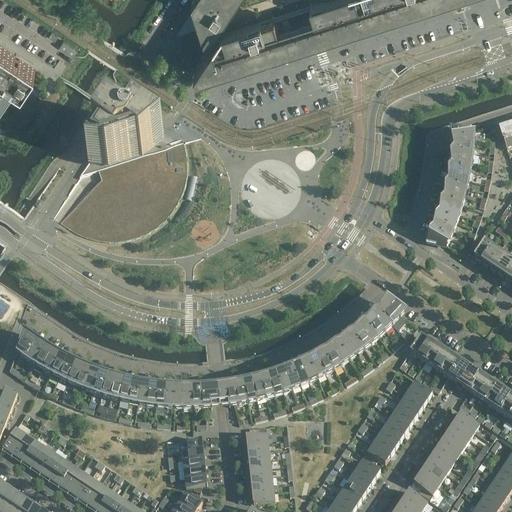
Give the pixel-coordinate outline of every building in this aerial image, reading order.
[(433,0),(193,0),(192,2),(194,8),(177,34),(200,27),(206,45),(215,32),(213,31),(220,21),(221,20),(229,7),(236,29),(225,32),(224,32),(220,33),(194,71),(196,76),(293,45),(321,36),(433,0)] [(55,41),(58,36),(52,33),(49,37),(55,41)] [(77,51),(63,42),(59,48),(73,57),(77,51)] [(0,107),(15,85),(22,90),(36,70),(0,46),(0,107)] [(145,158),(165,142),(137,123),(129,134),(111,122),(96,145),(101,148),(96,155),(89,166),(107,168),(109,169),(141,159),(145,158)] [(511,149),(511,132),(511,128),(509,129),(501,132),(507,151),(511,149)] [(474,149),(475,134),(461,138),(461,137),(462,137),(450,135),(452,148),(474,149)] [(473,158),(474,149),(452,148),(453,153),(452,155),(473,158)] [(472,166),(473,158),(452,155),(450,157),(451,163),(472,166)] [(471,175),(472,166),(451,163),(451,169),(450,171),(471,175)] [(469,184),(471,175),(450,171),(448,173),(448,179),(469,184)] [(467,192),(469,184),(448,179),(448,185),(447,187),(467,192)] [(466,197),(467,192),(447,187),(445,189),(445,195),(465,201),(466,197)] [(464,204),(465,201),(445,195),(444,201),(442,203),(463,209),(464,204)] [(461,213),(463,209),(442,203),(441,205),(440,211),(460,218),(461,213)] [(459,222),(460,218),(440,211),(439,217),(437,219),(457,226),(459,222)] [(454,234),(457,226),(437,219),(436,220),(434,226),(454,234)] [(450,242),(454,234),(434,226),(433,232),(431,234),(450,242)] [(448,249),(450,242),(431,234),(430,236),(427,246),(447,251),(448,249)] [(482,264),(493,248),(485,243),(474,259),(477,261),(475,263),(481,267),(482,264)] [(490,269),(500,253),(493,248),(482,264),(484,266),(483,268),(488,272),(490,269)] [(497,274),(508,258),(500,253),(490,269),(492,271),(490,273),(496,277),(497,274)] [(505,279),(511,267),(511,261),(508,258),(497,274),(499,276),(498,278),(503,282),(505,279)] [(401,319),(405,315),(390,309),(387,306),(386,307),(384,306),(380,312),(377,314),(378,314),(392,329),(399,322),(401,319)] [(392,329),(378,314),(377,314),(375,315),(371,319),(372,320),(386,335),(392,329)] [(386,335),(372,320),(371,319),(367,324),(365,325),(366,326),(379,341),(386,335)] [(379,341),(366,326),(365,325),(362,327),(358,331),(359,332),(372,347),(379,341)] [(372,347),(359,332),(358,331),(354,335),(352,336),(352,337),(364,353),(372,347)] [(28,362),(39,346),(40,345),(24,335),(17,355),(28,362)] [(364,353),(352,337),(352,336),(349,337),(345,341),(345,342),(357,358),(364,353)] [(418,360),(429,344),(430,343),(425,340),(424,341),(421,339),(410,355),(418,360)] [(357,358),(345,342),(345,341),(340,345),(338,346),(338,347),(349,364),(357,358)] [(426,365),(437,349),(437,348),(432,345),(432,346),(429,344),(418,360),(426,365)] [(36,367),(46,351),(47,350),(42,347),(40,345),(39,346),(28,362),(36,367)] [(349,364),(338,347),(338,346),(336,347),(331,351),(331,352),(342,369),(349,364)] [(433,370),(444,354),(444,353),(440,350),(439,351),(437,349),(426,365),(433,370)] [(44,372),(54,355),(47,350),(46,351),(36,367),(44,372)] [(342,369),(331,352),(331,351),(326,354),(324,355),(324,356),(334,373),(342,369)] [(441,375),(452,359),(452,358),(447,355),(447,356),(444,354),(433,370),(441,375)] [(52,377),(61,359),(62,359),(54,355),(44,372),(52,377)] [(334,373),(324,356),(324,355),(321,356),(316,359),(317,360),(326,378),(334,373)] [(60,381),(69,363),(62,359),(61,359),(52,377),(60,381)] [(326,378),(317,360),(316,359),(311,362),(308,364),(309,364),(318,382),(326,378)] [(448,380),(459,364),(459,363),(455,360),(454,361),(452,359),(441,375),(448,380)] [(68,385),(77,367),(72,364),(69,363),(60,381),(68,385)] [(318,382),(309,364),(308,364),(306,365),(301,367),(301,368),(309,386),(318,382)] [(460,387),(470,371),(467,369),(467,368),(462,365),(462,366),(459,364),(448,380),(460,387)] [(77,389),(84,371),(85,370),(77,367),(68,385),(77,389)] [(309,386),(301,368),(301,367),(295,370),(293,371),(301,390),(309,386)] [(19,375),(11,370),(10,374),(17,379),(19,375)] [(85,393),(92,374),(92,373),(85,370),(84,371),(77,389),(85,393)] [(301,390),(293,371),(290,372),(285,374),(292,393),(301,390)] [(471,395),(481,379),(479,377),(479,376),(474,373),(474,374),(470,371),(460,387),(471,395)] [(94,396),(100,377),(100,376),(92,373),(92,374),(85,393),(94,396)] [(292,393),(285,374),(279,376),(277,377),(284,396),(292,393)] [(102,399),(108,380),(109,379),(103,377),(100,376),(100,377),(94,396),(102,399)] [(284,396),(277,377),(272,379),(269,379),(269,380),(275,399),(284,396)] [(478,400),(489,384),(486,382),(487,381),(482,378),(481,379),(471,395),(478,400)] [(111,401),(117,382),(117,381),(109,379),(108,380),(102,399),(111,401)] [(275,399),(269,380),(269,379),(266,380),(261,382),(266,402),(271,400),(275,399)] [(120,404),(125,384),(120,382),(117,381),(117,382),(111,401),(120,404)] [(266,402),(261,382),(255,383),(253,384),(253,385),(257,404),(263,402),(266,402)] [(486,405),(497,389),(494,387),(494,386),(489,383),(489,384),(478,400),(486,405)] [(129,406),(133,386),(134,386),(131,385),(125,384),(120,404),(129,406)] [(257,404),(253,385),(253,384),(250,385),(244,386),(248,406),(253,405),(257,404)] [(432,396),(415,385),(410,392),(428,404),(428,405),(433,397),(432,396)] [(138,408),(142,388),(142,387),(136,386),(134,386),(133,386),(129,406),(138,408)] [(248,406),(244,386),(238,387),(235,387),(236,388),(239,408),(248,406)] [(147,409),(150,389),(142,387),(142,388),(138,408),(147,409)] [(239,408),(236,388),(235,387),(231,388),(224,389),(213,390),(207,391),(202,391),(202,392),(202,412),(212,411),(229,409),(239,408)] [(493,410),(504,394),(501,392),(502,391),(497,388),(497,389),(486,405),(493,410)] [(156,410),(159,390),(150,389),(147,409),(156,410)] [(166,411),(167,391),(159,390),(156,410),(166,411)] [(174,412),(175,392),(175,391),(167,391),(166,411),(174,412)] [(184,412),(184,392),(184,391),(175,391),(175,392),(174,412),(184,412)] [(193,412),(193,392),(193,391),(187,392),(184,391),(184,392),(184,412),(193,412)] [(202,412),(202,392),(202,391),(198,391),(193,391),(193,392),(193,412),(202,412)] [(15,406),(18,398),(10,392),(9,394),(5,392),(2,400),(15,406)] [(428,404),(410,392),(405,399),(423,411),(424,412),(428,404)] [(501,415),(511,399),(509,397),(509,396),(504,393),(504,394),(493,410),(501,415)] [(511,414),(511,398),(511,399),(501,415),(508,420),(511,414)] [(423,411),(405,399),(401,406),(418,418),(419,419),(423,411)] [(0,409),(12,414),(15,406),(2,400),(0,404),(0,409)] [(418,418),(401,406),(396,413),(414,425),(414,426),(418,418)] [(0,418),(8,422),(12,414),(0,409),(0,418)] [(414,425),(396,413),(391,420),(409,432),(410,433),(414,425)] [(480,428),(462,416),(456,423),(457,424),(475,436),(480,428)] [(0,428),(5,431),(8,422),(0,418),(0,428)] [(409,432),(391,420),(387,427),(404,439),(405,440),(409,432)] [(475,436),(457,424),(452,430),(452,431),(470,443),(475,436)] [(404,439),(387,427),(382,434),(400,446),(400,447),(404,439)] [(268,446),(266,430),(249,432),(250,439),(246,440),(247,440),(248,448),(247,448),(248,448),(268,446)] [(452,431),(447,437),(448,438),(466,450),(470,443),(452,431)] [(14,456),(26,439),(16,432),(4,450),(5,451),(12,454),(14,456)] [(400,446),(382,434),(377,441),(395,453),(396,454),(400,446)] [(448,438),(442,444),(443,445),(461,456),(466,450),(448,438)] [(23,463),(35,445),(26,439),(14,456),(17,458),(23,463)] [(203,452),(203,448),(203,444),(203,443),(193,444),(193,441),(187,441),(187,445),(182,445),(183,455),(204,453),(204,452),(203,452)] [(395,453),(377,441),(373,448),(391,460),(390,460),(391,461),(395,453)] [(33,468),(45,451),(35,445),(23,463),(31,466),(30,466),(33,468)] [(461,456),(443,445),(438,451),(438,452),(456,463),(461,456)] [(269,455),(268,446),(248,448),(249,456),(248,456),(248,457),(249,457),(269,455)] [(391,460),(373,448),(365,460),(376,467),(379,463),(386,467),(390,460),(391,460)] [(42,475),(54,457),(45,451),(33,468),(36,470),(42,475)] [(456,463),(438,452),(433,458),(434,459),(452,470),(456,463)] [(204,461),(204,453),(183,455),(184,464),(205,462),(204,462),(205,462),(205,461),(204,461)] [(270,463),(269,455),(249,457),(249,465),(270,463)] [(52,481),(63,463),(54,457),(42,475),(49,479),(52,481)] [(452,470),(434,459),(428,465),(429,466),(447,477),(452,470)] [(205,470),(205,462),(184,464),(185,473),(205,471),(206,471),(206,470),(205,470)] [(381,474),(374,470),(363,462),(358,470),(376,482),(381,475),(381,474)] [(61,488),(73,470),(63,463),(52,481),(55,483),(55,482),(60,488),(61,488)] [(271,471),(270,463),(249,465),(250,473),(271,471)] [(429,466),(424,472),(424,473),(442,484),(447,477),(429,466)] [(511,470),(507,467),(502,474),(511,480),(511,470)] [(70,493),(82,476),(73,470),(61,488),(68,491),(70,493)] [(376,482),(358,470),(353,477),(371,489),(372,489),(376,482)] [(206,479),(205,471),(185,473),(186,482),(206,480),(207,479),(206,479)] [(272,480),(271,471),(250,473),(251,481),(251,482),(272,480)] [(424,473),(419,479),(420,480),(438,491),(442,484),(424,473)] [(511,480),(502,474),(497,481),(511,490),(511,480)] [(79,500),(91,482),(82,476),(70,493),(73,495),(79,500)] [(371,489),(353,477),(349,484),(367,496),(371,489)] [(207,489),(206,480),(186,482),(187,491),(194,491),(194,494),(201,495),(203,490),(207,489)] [(272,488),(272,480),(251,482),(252,490),(272,488)] [(438,491),(420,480),(415,487),(422,492),(419,496),(430,503),(438,491)] [(511,495),(511,490),(497,481),(493,488),(510,499),(511,495)] [(89,506),(101,489),(91,482),(79,500),(80,500),(87,504),(89,506)] [(367,496),(349,484),(344,491),(362,503),(363,503),(367,496)] [(273,496),(272,488),(252,490),(253,498),(273,496)] [(510,499),(493,488),(488,495),(505,506),(506,506),(505,506),(510,499)] [(98,511),(110,495),(101,489),(89,506),(92,508),(92,507),(97,511),(98,511)] [(0,511),(12,495),(4,490),(0,497),(0,511)] [(362,503),(344,491),(339,498),(357,510),(358,510),(362,503)] [(424,511),(428,506),(417,499),(410,494),(405,501),(405,502),(405,501),(421,511),(424,511)] [(11,511),(19,500),(12,495),(0,511),(11,511)] [(112,511),(120,501),(110,495),(98,511),(112,511)] [(203,507),(199,504),(200,498),(193,497),(192,499),(186,495),(180,505),(190,511),(199,511),(203,507)] [(501,511),(505,506),(488,495),(483,502),(498,511),(501,511)] [(274,505),(273,496),(253,498),(254,507),(274,505)] [(357,510),(339,498),(335,505),(345,511),(356,511),(357,510)] [(22,511),(27,505),(19,500),(11,511),(22,511)] [(125,511),(129,507),(120,501),(112,511),(125,511)] [(405,502),(400,508),(401,509),(401,508),(406,511),(421,511),(405,501),(405,502)] [(498,511),(483,502),(479,509),(483,511),(498,511)]
